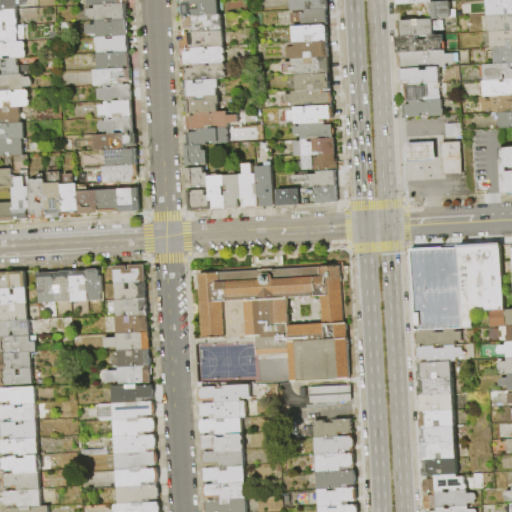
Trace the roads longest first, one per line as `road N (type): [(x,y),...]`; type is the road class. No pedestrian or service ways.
road 1 (trunk): [(401,511),(386,226)]
road 2 (trunk): [(364,227),(380,511)]
road 3 (residential): [(167,238),(181,511)]
road 4 (residential): [(153,0),(167,238)]
road 5 (trunk): [(351,0),(364,227)]
road 6 (trunk): [(386,226),(373,0)]
road 7 (residential): [(364,227),(167,238)]
road 8 (residential): [(167,238),(0,247)]
road 9 (residential): [(511,218),(386,226)]
